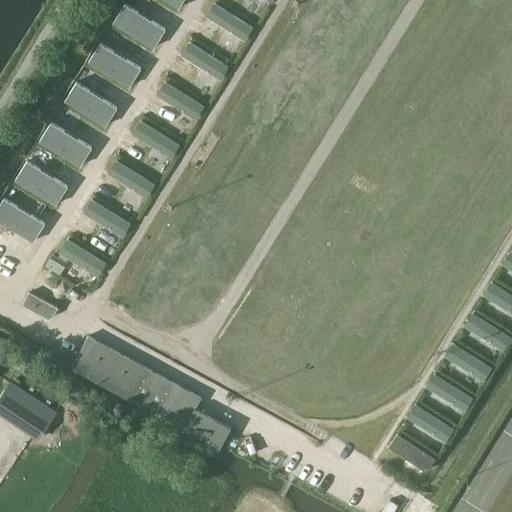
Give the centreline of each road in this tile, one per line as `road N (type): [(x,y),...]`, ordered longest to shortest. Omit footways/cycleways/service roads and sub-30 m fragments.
road 1 (track): [(194,362),(419,0)]
road 2 (track): [(95,306),(306,425)]
road 3 (residential): [(66,0),(0,107)]
